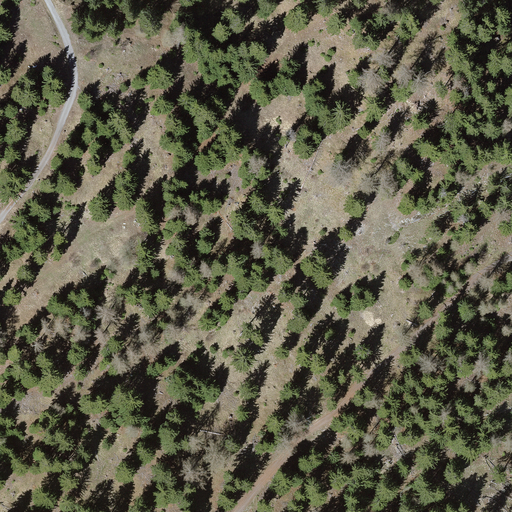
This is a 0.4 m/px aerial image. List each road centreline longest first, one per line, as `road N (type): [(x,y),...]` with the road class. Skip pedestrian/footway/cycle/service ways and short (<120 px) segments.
road 1 (track): [(237,511),(302,436),(511,253)]
road 2 (unclassified): [(47,0),(74,79),(42,167),(0,218)]
